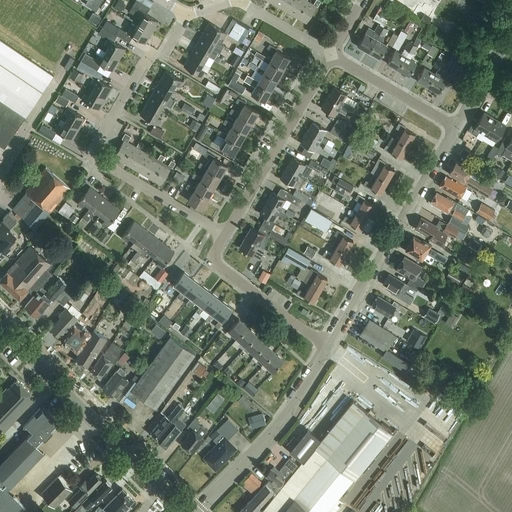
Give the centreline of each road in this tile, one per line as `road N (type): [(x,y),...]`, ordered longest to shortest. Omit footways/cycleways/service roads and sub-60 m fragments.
road 1 (residential): [(222,233),(96,158),(149,54),(167,52),(182,11)]
road 2 (tertiary): [(184,511),(0,328)]
road 3 (unclassified): [(331,345),(455,126)]
road 4 (unclassified): [(194,511),(272,427),(331,345)]
road 5 (residential): [(222,233),(330,54)]
road 6 (residential): [(331,345),(211,263),(222,233)]
road 7 (residential): [(455,126),(330,54)]
